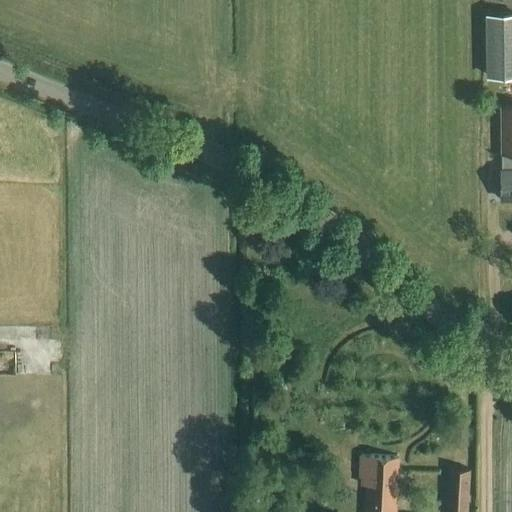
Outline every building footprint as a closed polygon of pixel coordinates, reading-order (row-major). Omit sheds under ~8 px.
[(485,77),(511,76),(511,12),(484,13),(485,77)] [(500,199),(511,198),(511,106),(500,107),(501,153),(502,153),(502,170),(500,170),(500,199)] [(49,368),(50,327),(26,327),(25,368),(49,368)] [(0,369),(11,369),(11,350),(0,350),(0,369)] [(394,511),(398,456),(370,455),(370,456),(360,456),(359,476),(361,476),(361,484),(366,484),(364,511),(394,511)] [(467,511),(469,481),(454,480),(451,511),(467,511)] [(249,511),(262,511),(262,484),(250,485),(249,511)]
